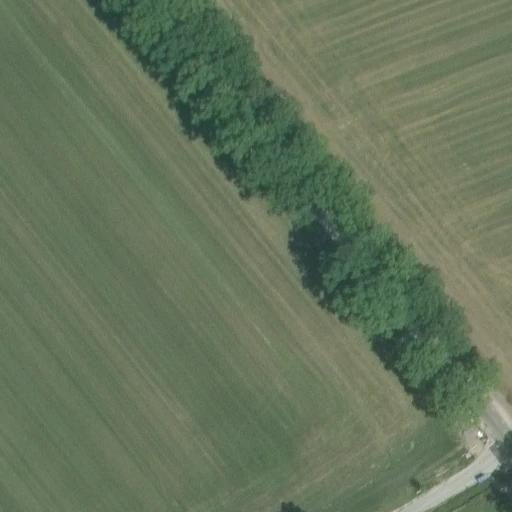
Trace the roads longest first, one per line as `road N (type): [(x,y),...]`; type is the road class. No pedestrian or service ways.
road 1 (tertiary): [(511,452),(147,0)]
road 2 (track): [(511,442),(395,511)]
